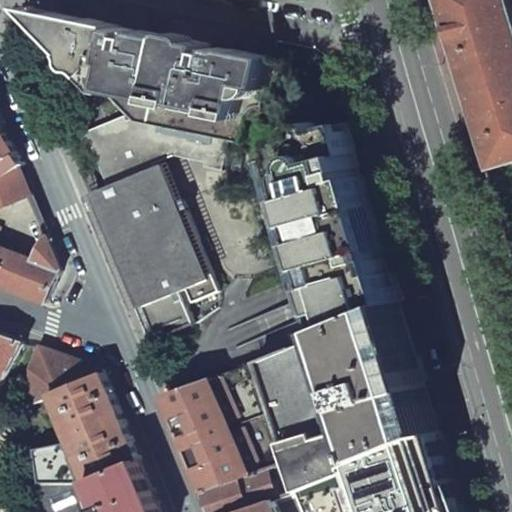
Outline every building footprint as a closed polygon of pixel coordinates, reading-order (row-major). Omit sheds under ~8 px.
[(511,162),(511,10),(509,0),(445,0),(465,68),(490,151),(495,168),(511,162)] [(31,5),(138,117),(143,122),(195,132),(232,140),(246,142),(251,118),(256,118),(265,112),(277,57),(271,56),(238,49),(234,48),(234,51),(220,48),(219,52),(211,51),(213,44),(144,29),(143,36),(135,34),(136,29),(122,26),(122,25),(120,24),(99,20),(31,5)] [(126,152),(165,136),(170,157),(175,155),(202,160),(195,137),(195,132),(143,122),(138,117),(130,121),(128,116),(111,123),(126,152)] [(355,121),(325,130),(333,159),(358,152),(364,151),(355,121)] [(94,145),(104,170),(126,152),(111,123),(84,134),(89,147),(94,145)] [(0,179),(22,165),(25,163),(12,141),(2,124),(0,125),(0,179)] [(380,207),(371,175),(364,177),(361,169),(363,168),(358,152),(333,159),(325,130),(302,136),(302,144),(301,147),(297,153),(293,155),(273,161),(323,336),(346,325),(353,323),(385,309),(401,302),(406,300),(398,271),(393,272),(388,257),(387,258),(385,249),(392,247),(383,218),(380,207)] [(232,140),(195,132),(195,137),(202,160),(209,162),(208,166),(226,169),(232,140)] [(181,247),(202,241),(189,209),(184,212),(176,215),(156,168),(155,164),(170,157),(165,136),(126,152),(104,170),(111,187),(99,192),(104,206),(99,208),(106,225),(121,262),(181,246),(181,247)] [(176,215),(184,212),(164,164),(156,168),(176,215)] [(0,284),(49,303),(65,271),(62,264),(49,230),(44,232),(43,237),(47,240),(36,260),(0,246),(0,208),(34,195),(22,165),(0,179),(0,284)] [(224,293),(202,241),(181,247),(181,246),(121,262),(136,298),(150,331),(195,319),(184,294),(191,291),(197,305),(224,293)] [(353,323),(346,325),(374,421),(385,457),(440,434),(444,432),(431,386),(426,388),(420,369),(408,324),(407,324),(401,302),(385,309),(353,323)] [(195,319),(150,331),(154,341),(197,323),(195,319)] [(0,389),(6,379),(8,379),(24,339),(0,330),(0,389)] [(43,347),(34,368),(36,403),(61,393),(107,372),(106,369),(65,354),(43,347)] [(249,367),(234,373),(250,423),(235,433),(251,475),(281,465),(279,457),(249,367)] [(39,447),(45,483),(90,480),(143,458),(122,408),(107,372),(61,393),(76,430),(72,431),(75,439),(39,447)] [(227,376),(213,381),(231,424),(242,420),(227,376)] [(213,381),(168,396),(189,448),(206,490),(210,489),(251,475),(235,433),(231,424),(213,381)] [(374,421),(289,447),(290,453),(293,461),(301,491),(385,457),(374,421)] [(464,511),(440,434),(385,457),(301,491),(276,499),(281,511),(464,511)] [(290,453),(279,457),(281,465),(293,461),(290,453)] [(143,458),(90,480),(45,483),(38,483),(42,511),(165,511),(157,492),(143,458)] [(251,475),(210,489),(217,508),(218,511),(239,511),(276,499),(301,491),(293,461),(281,465),(251,475)] [(281,511),(276,499),(239,511),(281,511)]
